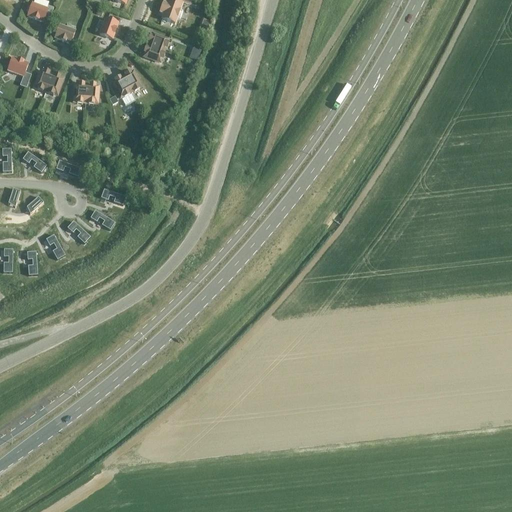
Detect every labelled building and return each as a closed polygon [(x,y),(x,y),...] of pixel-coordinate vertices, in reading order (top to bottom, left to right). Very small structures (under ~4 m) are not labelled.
[(53,9),(47,7),(49,4),(37,0),(34,0),(31,9),(29,8),(28,9),(26,12),(27,14),(29,15),(28,18),(43,24),(46,15),(51,16),(53,9)] [(192,0),(191,0),(178,0),(178,2),(179,2),(178,4),(169,1),(167,6),(163,5),(160,14),(164,15),(162,21),(175,25),(177,19),(180,20),(182,13),(179,12),(182,4),(190,6),(192,1),(192,0)] [(105,21),(100,36),(112,41),(118,25),(105,21)] [(59,27),(55,40),(70,45),(74,33),(59,27)] [(148,47),(164,53),(165,50),(167,50),(168,45),(167,45),(168,41),(152,35),(151,39),(149,38),(148,43),(149,44),(148,47)] [(194,46),(192,52),(200,55),(202,49),(194,46)] [(163,56),(164,53),(148,47),(147,50),(146,49),(144,54),(145,55),(144,58),(160,64),(161,61),(163,61),(164,56),(163,56)] [(12,60),(8,72),(23,78),(21,83),(28,85),(31,76),(25,73),(28,66),(12,60)] [(46,93),(52,77),(49,76),(49,74),(44,73),(44,74),(40,73),(34,89),(38,90),(37,91),(42,93),(43,92),(46,93)] [(123,79),(131,94),(134,93),(134,94),(139,91),(138,90),(141,88),(133,73),(130,75),(129,74),(125,76),(125,77),(123,79)] [(52,77),(46,93),(49,94),(48,95),(53,97),(54,96),(57,97),(63,81),(59,80),(60,78),(55,77),(54,78),(52,77)] [(115,83),(112,85),(120,100),(123,105),(134,99),(131,94),(123,79),(120,80),(119,79),(114,82),(115,83)] [(85,105),(87,87),(84,87),(84,86),(78,85),(78,87),(75,86),(73,104),(77,104),(77,105),(82,106),(82,104),(85,105)] [(87,87),(85,105),(88,105),(88,106),(94,107),(94,105),(97,106),(99,88),(95,88),(95,87),(90,86),(90,88),(87,87)] [(147,129),(139,133),(144,141),(152,136),(147,129)] [(11,151),(2,151),(2,159),(7,159),(7,164),(2,165),(2,174),(11,174),(11,151)] [(27,154),(22,161),(28,166),(31,162),(36,166),(33,169),(41,175),(46,168),(27,154)] [(58,164),(56,171),(63,174),(64,169),(70,171),(68,176),(78,179),(81,171),(59,163),(58,164)] [(13,191),(8,205),(9,204),(15,206),(14,209),(15,210),(20,193),(13,191)] [(103,192),(100,200),(108,202),(109,198),(115,200),(113,204),(122,208),(125,199),(103,192)] [(38,199),(26,209),(27,209),(32,214),(29,216),(30,216),(43,205),(38,199)] [(95,213),(90,220),(96,224),(99,220),(104,223),(101,227),(110,232),(114,225),(95,213)] [(73,224),(67,230),(72,235),(75,232),(80,236),(77,239),(84,246),(90,239),(73,224)] [(53,237),(45,242),(49,248),(53,246),(56,251),(52,253),(57,262),(65,258),(53,237)] [(12,252),(3,252),(3,259),(8,259),(8,265),(3,265),(3,275),(12,275),(12,252)] [(35,254),(27,254),(27,262),(32,262),(32,267),(27,268),(28,278),(37,277),(35,254)]
